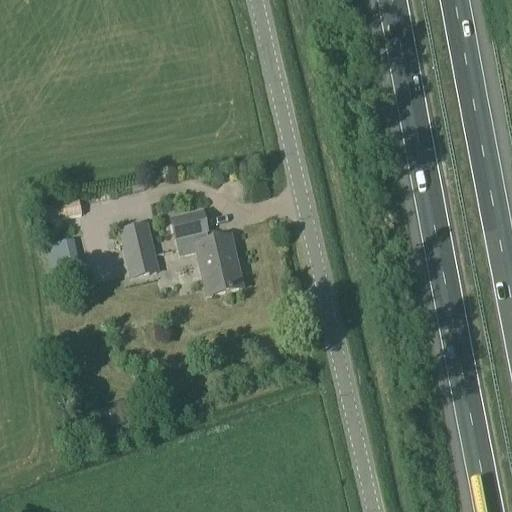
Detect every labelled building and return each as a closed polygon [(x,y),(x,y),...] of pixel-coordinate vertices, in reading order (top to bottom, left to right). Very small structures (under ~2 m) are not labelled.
[(34,214),(36,227),(79,219),(76,206),(34,214)] [(228,242),(207,247),(200,215),(168,222),(177,261),(194,257),(205,301),(240,293),(228,242)] [(155,276),(144,230),(119,236),(130,282),(155,276)] [(78,280),(76,267),(54,272),(57,285),(78,280)] [(210,336),(257,321),(252,305),(205,319),(210,336)]
